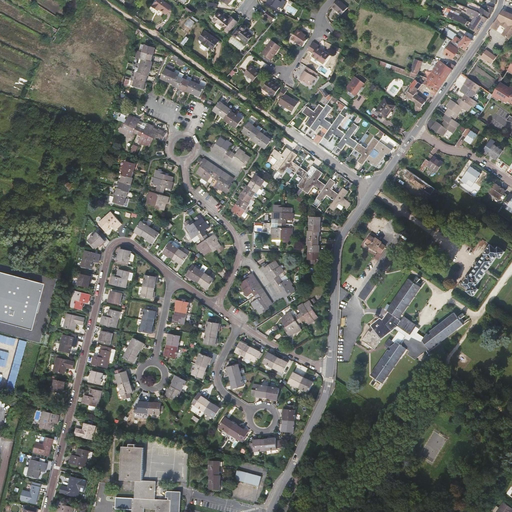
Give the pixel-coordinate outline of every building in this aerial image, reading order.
[(170,6),(161,0),(155,0),(151,7),(157,11),(158,10),(164,14),(170,6)] [(283,0),(269,0),(267,4),(266,5),(276,11),(279,6),(282,8),(286,1),(283,0)] [(339,0),(338,0),(332,7),(342,15),(348,8),(339,0)] [(489,18),(494,8),(489,6),(486,12),(471,5),(469,10),(489,18)] [(47,15),(49,12),(40,6),(38,10),(47,15)] [(489,18),(469,10),(463,7),(462,10),(475,17),(477,18),(473,25),(471,23),(469,27),(479,32),(479,33),(489,18)] [(447,18),(465,25),(468,21),(463,19),(464,18),(459,16),(460,14),(457,13),(451,10),(450,9),(450,11),(450,12),(448,16),(447,16),(447,17),(447,18)] [(277,16),(268,11),(264,16),(273,21),(277,16)] [(229,20),(219,12),(213,20),(229,32),(238,22),(232,17),(229,20)] [(511,18),(500,15),(492,27),(497,31),(501,25),(506,29),(502,35),(506,37),(505,39),(508,41),(511,35),(511,18)] [(58,31),(61,25),(64,21),(57,17),(50,27),(58,31)] [(190,18),(183,27),(188,31),(195,22),(190,18)] [(61,25),(58,31),(55,35),(56,36),(61,39),(67,29),(63,26),(61,25)] [(237,28),(232,34),(236,38),(238,36),(247,43),(253,36),(246,30),(247,29),(246,28),(246,27),(245,26),(244,26),(243,26),(242,27),(242,28),(242,29),(242,31),(237,27),(237,28)] [(452,41),(457,34),(448,28),(443,34),(452,41)] [(303,47),(308,40),(304,38),(305,36),(306,35),(298,30),(291,39),(302,46),(303,47)] [(219,41),(205,31),(199,39),(203,42),(202,43),(203,44),(201,47),(201,48),(205,51),(207,51),(209,48),(210,47),(214,49),(219,41)] [(256,40),(258,41),(264,33),(263,32),(256,40)] [(466,51),(473,41),(466,36),(465,37),(464,36),(462,40),(456,37),(453,42),(466,51)] [(272,60),(281,47),(279,45),(272,40),(263,54),(272,60)] [(330,56),(323,51),(321,50),(322,48),(313,42),(313,44),(308,50),(313,53),(312,56),(324,64),(330,56)] [(466,51),(453,42),(444,53),(452,58),(458,50),(464,54),(466,51)] [(143,52),(153,55),(155,48),(145,45),(143,52)] [(496,58),(497,57),(487,50),(486,50),(483,55),(482,56),(492,63),(496,58)] [(152,62),(153,55),(143,52),(141,59),(143,59),(144,60),(152,62)] [(143,59),(141,66),(147,68),(151,69),(153,62),(152,62),(144,60),(143,59)] [(417,74),(422,62),(415,59),(410,72),(415,73),(417,74)] [(448,67),(440,61),(429,76),(428,78),(441,87),(448,78),(453,70),(448,67)] [(398,67),(385,63),(384,66),(416,78),(417,74),(415,73),(410,72),(408,71),(398,67)] [(170,79),(173,72),(175,68),(168,65),(166,69),(162,78),(168,82),(170,79)] [(148,75),(149,76),(151,69),(147,68),(141,66),(139,73),(148,75)] [(254,81),(260,74),(251,66),(245,73),(254,81)] [(313,75),(315,72),(310,69),(307,67),(303,75),(303,76),(301,80),(310,86),(315,77),(313,75)] [(138,72),(136,79),(146,82),(148,75),(139,73),(138,72)] [(179,76),(179,75),(173,72),(170,79),(168,82),(175,85),(176,81),(179,76)] [(174,86),(180,89),(181,88),(185,79),(179,76),(176,81),(175,85),(174,86)] [(355,77),(346,89),(356,96),(365,83),(355,77)] [(441,87),(428,78),(425,82),(421,80),(420,81),(416,79),(411,87),(412,88),(407,95),(417,103),(416,105),(418,106),(416,110),(423,114),(427,108),(424,106),(426,103),(415,95),(418,92),(417,91),(422,85),(424,84),(433,90),(431,93),(435,96),(441,87)] [(25,91),(34,95),(40,82),(31,79),(25,91)] [(146,82),(136,79),(134,86),(144,89),(146,82)] [(180,89),(187,92),(187,91),(188,90),(191,82),(185,79),(181,88),(180,89)] [(472,98),(476,92),(480,86),(469,79),(465,84),(460,91),(465,94),(462,99),(472,106),(473,107),(477,102),(472,98)] [(278,91),(280,87),(269,80),(263,89),(274,96),(278,91)] [(188,90),(187,91),(194,94),(198,84),(192,81),(191,82),(188,90)] [(511,91),(507,88),(508,87),(501,82),(493,95),(500,100),(501,98),(507,102),(508,101),(511,103),(511,91)] [(205,87),(198,84),(194,94),(200,97),(205,87)] [(280,95),(281,96),(283,97),(281,100),(279,103),(293,112),(299,103),(285,94),(287,91),(284,89),(280,95)] [(350,104),(340,97),(337,100),(342,103),(346,106),(348,107),(350,104)] [(214,110),(220,115),(226,106),(231,100),(228,98),(224,104),(220,102),(214,110)] [(386,118),(395,106),(385,98),(376,111),(373,109),(372,112),(377,116),(379,113),(386,118)] [(468,111),(472,106),(462,99),(461,98),(457,103),(452,100),(447,107),(449,108),(446,114),(454,120),(463,108),(468,111)] [(305,124),(311,128),(325,108),(320,104),(314,111),(307,106),(303,112),(310,117),(305,124)] [(320,125),(328,131),(333,124),(325,119),(332,108),(327,104),(325,108),(311,128),(316,131),(320,125)] [(220,115),(226,119),(232,110),(226,106),(220,115)] [(343,110),(340,113),(343,116),(349,108),(348,107),(346,106),(343,110)] [(225,120),(231,124),(237,115),(239,112),(233,108),(232,110),(226,119),(225,120)] [(340,113),(328,131),(324,137),(328,140),(329,141),(334,134),(342,140),(346,134),(338,128),(346,117),(343,116),(340,113)] [(454,120),(446,114),(443,118),(445,120),(442,125),(437,122),(432,128),(443,136),(448,130),(453,133),(460,123),(454,120)] [(243,119),(237,115),(231,124),(237,128),(243,119)] [(130,116),(126,124),(137,130),(140,131),(141,129),(141,128),(137,126),(140,120),(135,118),(134,119),(130,116)] [(356,125),(359,121),(356,119),(346,134),(342,140),(337,146),(337,147),(342,150),(347,143),(354,149),(359,143),(351,137),(358,127),(356,125)] [(249,136),(257,125),(251,120),(243,131),(249,136)] [(134,132),(138,134),(140,131),(137,130),(126,124),(124,123),(120,131),(127,135),(126,136),(131,138),(134,132)] [(145,130),(141,128),(141,129),(140,131),(154,138),(156,139),(157,137),(161,138),(164,132),(161,130),(160,131),(153,128),(154,127),(148,124),(145,130)] [(261,132),(261,131),(261,130),(262,128),(257,125),(249,136),(255,140),(258,136),(261,132)] [(466,128),(462,134),(467,137),(465,140),(471,144),(477,135),(467,127),(466,128)] [(140,131),(138,134),(142,136),(139,142),(144,145),(145,144),(150,146),(154,138),(140,131)] [(266,136),(261,132),(258,136),(255,140),(254,141),(260,145),(262,141),(266,136)] [(319,143),(323,137),(318,134),(314,140),(319,143)] [(272,140),(266,136),(262,141),(260,145),(265,149),(272,140)] [(395,141),(387,136),(384,140),(388,143),(392,146),(395,141)] [(218,147),(221,149),(224,151),(227,153),(229,155),(231,156),(233,152),(229,150),(233,144),(227,140),(226,142),(221,138),(216,145),(218,147)] [(374,149),(380,142),(374,138),(366,149),(359,143),(354,149),(362,155),(358,161),(363,165),(367,160),(370,155),(374,149)] [(496,141),(492,138),(485,149),(489,152),(488,154),(497,160),(503,151),(494,144),(496,141)] [(380,142),(374,149),(379,152),(375,158),(370,155),(367,160),(377,167),(386,154),(389,155),(392,150),(390,149),(392,146),(388,143),(385,146),(380,142)] [(273,167),(278,171),(292,151),(287,148),(282,154),(275,149),(271,155),(274,157),(271,161),(276,164),(273,167)] [(231,156),(232,157),(235,158),(237,160),(238,160),(241,162),(244,164),(245,165),(250,157),(245,154),(246,153),(240,149),(236,155),(233,152),(231,156)] [(296,173),(300,167),(293,162),(297,155),(292,151),(278,171),(283,175),(288,168),(296,173)] [(437,172),(444,162),(435,156),(430,162),(426,160),(419,169),(423,172),(428,166),(437,172)] [(122,166),(121,168),(134,171),(136,165),(126,162),(124,166),(122,166)] [(210,170),(209,169),(207,168),(204,166),(202,165),(197,173),(203,177),(202,178),(200,181),(206,184),(208,182),(212,176),(216,178),(218,175),(216,174),(214,173),(210,170)] [(308,172),(300,167),(296,173),(304,178),(298,186),(302,188),(297,194),(299,196),(304,189),(318,170),(312,166),(308,172)] [(425,190),(429,184),(427,183),(412,172),(402,166),(398,172),(404,176),(404,177),(418,186),(419,186),(425,190)] [(465,167),(457,178),(465,183),(466,181),(472,186),(481,174),(471,167),(469,170),(465,167)] [(123,176),(132,178),(134,171),(121,168),(121,170),(123,171),(122,175),(123,176)] [(323,173),(318,170),(304,189),(307,192),(309,193),(314,186),(322,191),(326,185),(318,180),(323,173)] [(164,181),(166,173),(156,171),(154,177),(153,177),(152,183),(159,185),(158,190),(161,190),(164,181)] [(169,174),(166,173),(164,181),(161,190),(164,191),(165,187),(172,189),(174,183),(173,182),(174,178),(168,176),(169,174)] [(232,185),(231,184),(228,182),(225,180),(222,178),(221,178),(219,176),(218,175),(216,178),(219,181),(215,187),(221,190),(221,189),(227,193),(232,185)] [(253,181),(264,188),(265,186),(266,187),(269,183),(256,175),(253,181)] [(132,185),(134,178),(132,178),(123,176),(122,180),(119,179),(119,181),(132,185)] [(331,179),(326,185),(322,191),(317,199),(319,200),(322,202),(327,195),(334,200),(339,194),(331,189),(336,183),(331,179)] [(121,184),(119,189),(120,189),(123,190),(129,192),(130,192),(132,185),(119,181),(118,184),(121,184)] [(264,188),(253,181),(249,187),(260,194),(261,195),(265,189),(264,188)] [(498,203),(502,206),(506,200),(509,196),(505,193),(506,190),(496,184),(490,193),(500,200),(498,203)] [(249,187),(248,186),(244,192),(255,199),(256,197),(258,198),(260,194),(249,187)] [(119,189),(118,188),(117,194),(114,193),(114,194),(125,198),(127,198),(129,192),(123,190),(120,189),(119,189)] [(343,188),(339,194),(334,200),(329,207),(334,211),(338,207),(342,210),(344,207),(347,209),(351,203),(344,198),(348,191),(343,188)] [(148,203),(156,206),(161,190),(158,190),(156,194),(149,192),(148,198),(149,199),(148,203)] [(156,206),(156,207),(165,210),(167,203),(168,204),(170,198),(163,196),(164,191),(161,190),(156,206)] [(241,198),(249,204),(252,200),(254,201),(255,199),(244,192),(240,198),(241,198)] [(125,198),(114,194),(113,197),(115,198),(114,202),(124,205),(127,198),(125,198)] [(247,209),(250,204),(249,204),(241,198),(237,204),(248,211),(249,210),(247,209)] [(248,211),(237,204),(233,210),(246,218),(248,214),(247,213),(248,211)] [(280,220),(280,224),(283,224),(284,208),(284,206),(274,206),(274,213),(273,213),(273,219),(280,220)] [(283,224),(286,224),(287,220),(293,220),(293,213),(292,213),(292,209),(284,208),(283,224)] [(111,212),(98,223),(107,232),(112,227),(115,230),(122,224),(111,212)] [(198,222),(195,224),(201,232),(204,237),(207,235),(204,231),(210,227),(207,222),(206,223),(201,215),(195,219),(198,222)] [(196,243),(201,239),(204,237),(201,232),(195,224),(194,222),(191,224),(189,221),(185,224),(187,227),(190,233),(189,233),(193,239),(196,243)] [(142,222),(135,232),(142,236),(145,238),(148,232),(151,228),(142,222)] [(273,239),(282,240),(283,224),(280,224),(273,224),(273,227),(272,227),(272,234),(273,234),(273,239)] [(286,228),(286,224),(283,224),(282,240),(282,242),(291,242),(291,235),(292,235),(293,228),(286,228)] [(148,239),(154,244),(160,234),(151,228),(148,232),(145,238),(148,239)] [(97,249),(99,246),(105,241),(98,233),(89,241),(97,249)] [(217,249),(222,246),(217,240),(218,240),(215,235),(209,239),(207,235),(204,237),(213,250),(214,252),(217,249)] [(377,250),(382,253),(387,246),(382,243),(383,242),(377,238),(377,239),(372,236),(367,243),(372,246),(371,247),(376,251),(377,250)] [(205,255),(213,250),(204,237),(201,239),(204,242),(198,246),(201,251),(202,251),(205,255)] [(170,257),(173,259),(179,250),(170,244),(164,253),(170,257)] [(500,258),(506,250),(499,245),(497,248),(491,244),(484,253),(485,253),(480,261),(478,260),(476,261),(475,261),(474,263),(474,264),(474,266),(476,268),(470,276),(469,275),(462,284),(468,289),(467,291),(473,296),(478,289),(476,287),(497,256),(500,258)] [(319,246),(309,245),(309,252),(308,260),(310,260),(310,264),(315,264),(315,260),(319,260),(319,255),(320,251),(320,246),(319,246)] [(118,260),(129,263),(132,252),(120,249),(119,253),(118,260)] [(176,261),(183,265),(189,256),(179,250),(173,259),(176,261)] [(101,255),(85,251),(81,267),(92,270),(94,262),(99,263),(101,255)] [(385,273),(396,257),(390,252),(379,268),(385,273)] [(273,272),(273,273),(276,277),(277,279),(279,281),(281,279),(279,275),(285,272),(281,267),(280,267),(276,261),(269,266),(270,268),(272,271),(273,272)] [(205,273),(207,271),(203,268),(201,270),(193,266),(188,273),(191,275),(190,277),(196,281),(199,283),(205,273)] [(130,272),(119,269),(117,277),(112,276),(110,284),(126,288),(130,272)] [(0,272),(0,320),(31,329),(43,283),(0,272)] [(195,282),(196,281),(190,277),(191,275),(188,273),(186,276),(195,282)] [(202,285),(208,289),(214,279),(205,273),(199,283),(202,285)] [(89,284),(91,277),(80,274),(78,285),(89,287),(89,284)] [(155,288),(155,285),(157,277),(146,275),(144,286),(150,287),(155,288)] [(292,285),(293,284),(287,276),(281,279),(279,281),(279,282),(281,285),(283,288),(285,291),(288,296),(296,291),(292,285)] [(414,330),(416,327),(417,325),(423,317),(412,309),(406,318),(404,317),(402,320),(400,319),(421,288),(416,284),(417,282),(420,279),(417,277),(415,281),(414,283),(409,279),(390,305),(390,306),(387,305),(385,309),(388,310),(387,310),(388,311),(382,319),(380,318),(370,325),(373,329),(371,332),(368,330),(362,340),(375,349),(381,340),(396,328),(401,333),(392,342),(389,339),(385,345),(389,348),(371,375),(376,379),(375,380),(373,383),(375,385),(377,382),(377,381),(378,380),(392,389),(383,401),(396,410),(409,391),(416,382),(403,373),(396,382),(388,377),(407,349),(410,351),(408,354),(415,359),(429,349),(431,351),(463,325),(459,320),(461,318),(461,319),(465,316),(463,314),(460,316),(460,317),(458,318),(454,313),(430,331),(432,333),(429,335),(427,334),(424,337),(414,330)] [(253,287),(251,284),(250,282),(249,281),(249,280),(249,279),(241,285),(245,291),(244,291),(248,296),(253,293),(256,296),(259,294),(257,292),(255,290),(253,287)] [(365,301),(376,285),(370,281),(358,296),(365,301)] [(153,299),(154,292),(155,288),(150,287),(144,286),(142,297),(153,299)] [(89,303),(91,295),(75,291),(71,307),(82,309),(84,302),(89,303)] [(112,291),(111,295),(109,302),(120,305),(123,294),(112,291)] [(268,309),(267,307),(265,304),(263,302),(261,298),(260,297),(259,296),(259,294),(256,296),(258,300),(253,304),(256,309),(257,309),(261,314),(268,309)] [(178,301),(177,308),(176,311),(187,314),(189,303),(178,301)] [(302,313),(298,316),(300,319),(313,310),(315,309),(310,301),(304,305),(303,304),(299,307),(302,313)] [(117,328),(121,312),(109,309),(107,317),(103,316),(101,324),(117,328)] [(155,319),(156,311),(145,309),(143,320),(154,322),(155,319)] [(318,318),(313,310),(300,319),(302,321),(306,319),(310,324),(315,321),(314,320),(318,318)] [(176,311),(176,315),(174,323),(185,325),(187,314),(176,311)] [(282,320),(287,327),(300,319),(298,316),(295,318),(291,312),(286,316),(282,320)] [(85,318),(67,314),(64,327),(75,330),(76,324),(83,325),(85,318)] [(218,335),(218,331),(220,324),(217,323),(217,319),(210,318),(209,322),(207,333),(212,334),(218,335)] [(298,324),(302,321),(300,319),(287,327),(285,328),(290,336),(297,332),(297,333),(302,329),(298,324)] [(141,331),(152,333),(153,326),(154,322),(143,320),(141,331)] [(102,331),(101,335),(100,342),(111,345),(113,334),(102,331)] [(205,344),(216,346),(217,338),(218,335),(212,334),(207,333),(205,344)] [(73,337),(63,335),(59,351),(70,354),(72,346),(77,347),(79,339),(77,338),(77,335),(73,334),(73,337)] [(170,334),(168,342),(168,345),(175,346),(179,347),(181,337),(170,334)] [(141,350),(144,343),(134,338),(129,348),(132,350),(139,353),(141,350)] [(13,389),(27,341),(19,339),(6,387),(13,389)] [(251,347),(247,345),(241,342),(236,352),(246,357),(248,353),(251,347)] [(168,345),(167,349),(166,356),(176,358),(179,347),(175,346),(168,345)] [(92,364),(108,368),(112,352),(113,348),(101,346),(100,349),(98,357),(94,356),(92,364)] [(256,362),(261,352),(254,349),(251,347),(248,353),(246,357),(256,362)] [(134,363),(137,357),(139,353),(132,350),(129,348),(124,358),(134,363)] [(0,364),(5,366),(8,352),(0,350),(0,364)] [(275,356),(269,353),(264,363),(273,368),(279,358),(275,356)] [(207,368),(208,365),(211,358),(201,354),(197,364),(207,368)] [(74,362),(57,358),(54,371),(64,374),(66,368),(72,369),(74,362)] [(283,373),(289,363),(282,359),(279,358),(273,368),(283,373)] [(193,374),(203,378),(206,372),(207,368),(197,364),(193,374)] [(228,367),(230,374),(231,378),(241,375),(239,364),(228,367)] [(92,375),(90,382),(101,385),(104,374),(93,371),(92,375)] [(130,382),(129,379),(127,372),(117,375),(120,385),(130,382)] [(304,378),(301,376),(294,373),(289,383),(299,388),(304,378)] [(232,382),(234,389),(244,386),(241,375),(231,378),(232,382)] [(63,393),(64,390),(65,387),(67,387),(68,383),(58,381),(58,378),(52,376),(51,385),(54,385),(52,391),(63,393)] [(187,381),(177,376),(174,383),(172,386),(182,391),(187,381)] [(309,393),(314,383),(308,380),(304,378),(299,388),(309,393)] [(131,394),(133,393),(131,386),(130,382),(120,385),(123,396),(125,400),(132,398),(131,394)] [(252,395),(256,395),(263,397),(267,398),(269,387),(258,385),(258,388),(253,388),(252,395)] [(172,386),(171,389),(167,396),(177,401),(182,391),(172,386)] [(267,398),(271,398),(278,400),(280,389),(269,387),(267,398)] [(99,407),(103,391),(91,389),(89,396),(85,395),(83,404),(90,405),(89,408),(90,409),(94,411),(95,410),(96,407),(99,407)] [(206,399),(207,398),(203,395),(201,398),(197,396),(196,397),(196,398),(192,403),(205,412),(212,402),(206,399)] [(215,418),(221,408),(214,404),(212,402),(205,412),(215,418)] [(161,406),(162,404),(154,403),(150,403),(150,414),(161,415),(161,414),(165,414),(166,406),(161,406)] [(287,409),(285,409),(284,417),(284,420),(295,421),(296,410),(295,410),(296,406),(288,405),(287,409)] [(56,414),(47,412),(44,411),(39,429),(43,430),(43,431),(50,433),(51,433),(52,432),(53,432),(54,430),(55,423),(58,423),(60,415),(56,414)] [(232,422),(226,418),(220,427),(229,433),(235,424),(232,422)] [(284,420),(283,424),(283,432),(294,433),(295,421),(284,420)] [(96,426),(85,423),(83,429),(76,428),(75,435),(92,439),(94,435),(96,426)] [(229,433),(242,442),(247,435),(249,432),(238,425),(235,424),(229,433)] [(54,439),(45,437),(44,444),(36,442),(33,452),(50,456),(54,439)] [(277,449),(281,448),(280,440),(277,441),(276,438),(269,439),(265,439),(266,450),(277,449)] [(265,439),(262,440),(254,440),(254,443),(250,443),(251,452),(266,450),(265,439)] [(180,511),(182,491),(168,491),(168,492),(167,492),(167,497),(169,497),(169,500),(155,499),(156,481),(143,480),(143,469),(145,447),(123,446),(121,480),(135,480),(135,498),(116,497),(116,509),(132,510),(132,511),(180,511)] [(90,451),(78,448),(76,455),(71,454),(69,463),(85,467),(90,451)] [(40,461),(31,459),(29,467),(24,466),(23,467),(22,472),(23,474),(27,475),(27,476),(39,478),(41,471),(45,472),(48,463),(46,463),(46,459),(41,458),(40,461)] [(220,461),(209,461),(209,475),(210,475),(209,489),(220,489),(220,484),(222,484),(223,480),(221,480),(221,475),(220,475),(220,470),(222,470),(222,466),(220,466),(220,461)] [(260,485),(263,476),(247,472),(238,470),(236,480),(245,482),(260,485)] [(81,483),(70,481),(69,487),(62,485),(60,492),(78,497),(81,483)] [(41,487),(32,485),(31,491),(23,490),(21,499),(37,504),(41,487)] [(58,511),(56,511),(55,511),(73,511),(75,507),(64,505),(65,501),(58,500),(56,508),(58,509),(58,511)] [(511,511),(511,508),(503,502),(496,511),(511,511)]
